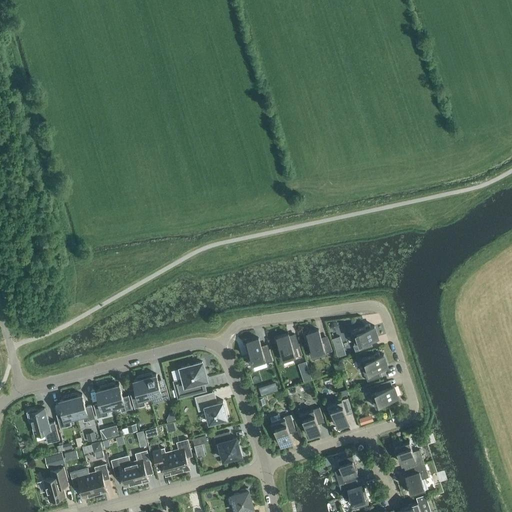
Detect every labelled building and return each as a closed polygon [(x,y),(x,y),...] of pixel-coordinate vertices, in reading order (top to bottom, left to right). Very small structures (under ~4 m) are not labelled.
[(370,327),(369,325),(351,331),(355,344),(353,345),(355,352),(369,347),(367,341),(378,337),(375,326),(370,327)] [(322,341),(319,330),(307,334),(309,338),(306,339),(312,357),(332,350),(328,339),(322,341)] [(292,345),(289,334),(277,338),(279,342),(276,343),(282,361),(302,355),(298,343),(292,345)] [(261,346),(259,338),(247,342),(249,346),(246,347),(252,365),(266,361),(266,363),(273,361),(268,347),(267,344),(261,346)] [(344,347),(336,350),(338,354),(338,356),(341,356),(345,354),(346,354),(346,352),(345,351),(344,347)] [(380,356),(379,353),(360,359),(368,381),(379,377),(376,369),(388,366),(384,354),(380,356)] [(178,399),(207,391),(205,382),(210,380),(204,359),(178,366),(182,378),(173,380),(178,399)] [(166,385),(160,387),(156,374),(152,375),(152,373),(144,375),(150,397),(152,403),(170,399),(166,385)] [(144,399),(150,397),(144,375),(137,377),(138,379),(134,380),(136,388),(129,390),(134,408),(146,405),(144,399)] [(393,386),(391,380),(381,383),(365,388),(367,395),(372,394),(376,407),(395,401),(394,398),(398,397),(394,385),(393,386)] [(107,385),(113,407),(119,405),(121,412),(132,409),(129,394),(128,395),(123,397),(119,384),(115,385),(115,383),(107,385)] [(107,409),(113,407),(107,385),(99,387),(100,387),(100,389),(96,390),(100,403),(94,405),(94,404),(97,418),(109,415),(107,409)] [(261,396),(269,393),(266,385),(259,388),(261,396)] [(217,401),(214,391),(195,396),(198,411),(205,409),(209,424),(215,422),(216,423),(222,422),(222,420),(229,418),(224,399),(217,401)] [(70,395),(76,417),(82,415),(84,422),(96,419),(92,404),(92,405),(86,407),(82,394),(78,395),(78,393),(70,395)] [(70,419),(76,417),(70,395),(62,397),(63,397),(63,399),(59,400),(63,413),(57,415),(60,428),(72,425),(70,419)] [(349,423),(345,411),(352,409),(348,398),(327,405),(333,423),(336,422),(338,426),(349,423)] [(321,432),(317,421),(323,419),(319,407),(299,414),(305,432),(308,431),(309,436),(321,432)] [(49,424),(45,408),(38,410),(37,408),(27,411),(30,423),(30,422),(32,421),(36,435),(45,432),(48,443),(60,440),(55,421),(54,421),(55,422),(49,424)] [(374,413),(361,417),(363,424),(376,419),(374,413)] [(282,420),(280,414),(270,417),(272,423),(271,423),(277,442),(280,441),(281,445),(292,441),(289,430),(295,428),(290,414),(284,416),(285,419),(282,420)] [(129,432),(138,430),(136,423),(127,425),(129,432)] [(101,430),(103,438),(111,436),(109,428),(101,430)] [(231,439),(229,431),(214,435),(216,443),(219,442),(224,460),(233,457),(233,460),(242,457),(236,437),(231,439)] [(86,434),(88,442),(97,440),(95,432),(86,434)] [(207,442),(205,435),(192,438),(195,448),(201,447),(201,444),(207,442)] [(172,451),(178,472),(190,469),(186,455),(192,454),(188,439),(176,442),(179,450),(172,451)] [(405,469),(424,463),(420,449),(413,451),(409,441),(395,446),(399,459),(401,459),(402,463),(403,463),(405,469)] [(103,450),(100,442),(91,444),(94,453),(103,450)] [(166,453),(164,448),(153,451),(156,463),(162,462),(166,475),(178,472),(172,451),(166,453)] [(78,449),(66,452),(68,458),(80,454),(78,449)] [(151,465),(147,450),(135,453),(137,461),(131,463),(137,483),(148,480),(145,467),(151,465)] [(54,464),(66,461),(63,451),(51,455),(54,464)] [(339,485),(359,478),(356,472),(357,472),(356,467),(357,467),(353,453),(338,458),(342,469),(335,471),(339,485)] [(131,463),(129,455),(123,457),(111,460),(115,475),(121,473),(125,486),(137,483),(131,463)] [(327,465),(334,463),(332,455),(324,458),(327,465)] [(424,463),(405,469),(407,475),(406,476),(408,480),(406,480),(411,494),(425,489),(422,479),(429,477),(424,463)] [(90,474),(95,494),(107,491),(104,478),(109,476),(106,464),(94,467),(96,472),(90,474)] [(63,467),(52,471),(53,477),(44,480),(50,500),(65,496),(62,486),(68,485),(63,467)] [(95,494),(90,474),(88,468),(82,470),(71,473),(74,486),(80,484),(83,498),(95,494)] [(359,478),(339,485),(344,498),(351,496),(354,507),(369,502),(364,488),(363,489),(361,484),(359,478)] [(248,511),(248,509),(253,507),(248,488),(240,490),(241,492),(231,495),(236,511),(234,511),(248,511)] [(394,511),(423,511),(424,511),(422,504),(419,505),(418,502),(404,506),(405,507),(394,511)]
